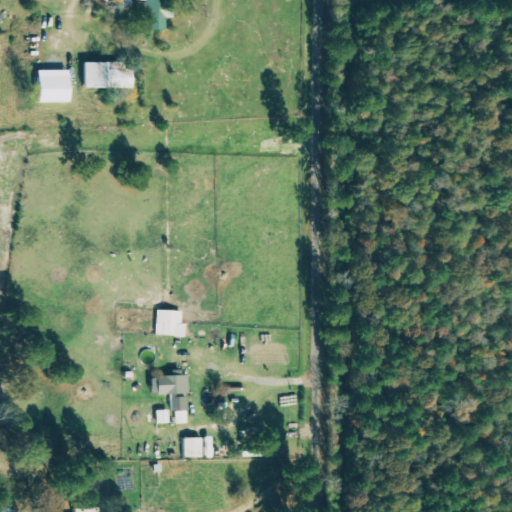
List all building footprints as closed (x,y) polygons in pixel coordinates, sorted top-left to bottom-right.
[(165,0),(144,0),(146,32),(167,31),(166,20),(174,19),(174,10),(166,10),(165,0)] [(85,90),(134,89),(134,70),(125,70),(125,63),(84,63),(85,90)] [(71,103),(70,71),(38,72),(39,104),(71,103)] [(156,336),(186,337),(186,324),(182,324),(183,311),(157,311),(156,336)] [(153,378),(153,395),(174,394),(175,424),(188,423),(187,393),(189,393),(189,372),(172,373),(172,377),(153,378)] [(203,439),(184,439),(184,458),(203,458),(203,439)]
